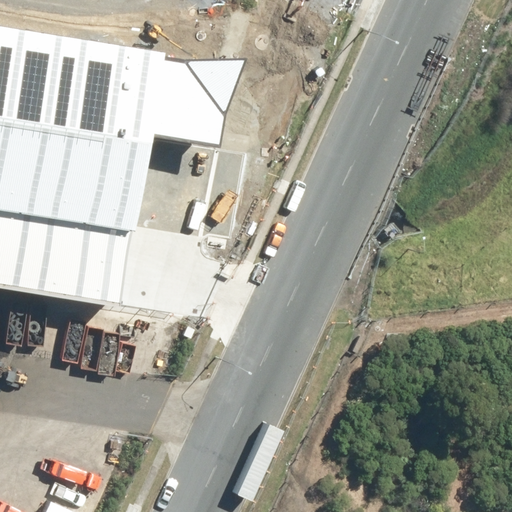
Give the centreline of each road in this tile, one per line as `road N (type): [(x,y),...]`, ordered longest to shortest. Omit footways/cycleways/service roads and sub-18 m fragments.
road 1 (unclassified): [(181,511),(362,109),(369,67),(359,0)]
road 2 (unknown): [(265,324),(212,291),(0,259)]
